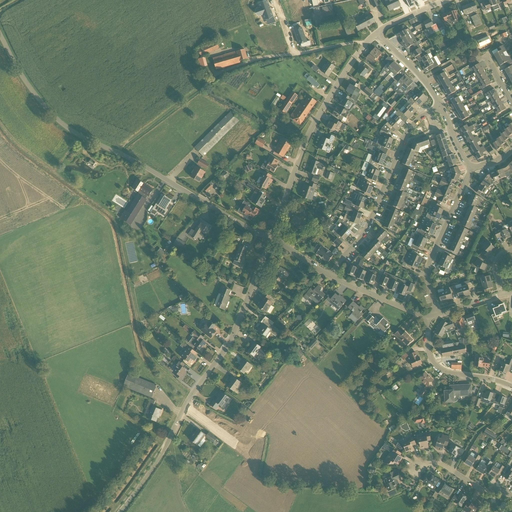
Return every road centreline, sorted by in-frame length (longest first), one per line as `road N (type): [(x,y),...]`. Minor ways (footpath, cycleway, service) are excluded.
road 1 (residential): [(244,451),(272,472),(335,480),(365,417),(321,374),(307,376),(250,445)]
road 2 (track): [(117,151),(233,68),(364,44)]
road 3 (unclassified): [(199,196),(58,121),(0,35)]
road 4 (residential): [(269,238),(315,119),(375,33)]
road 5 (residential): [(329,276),(370,222),(406,134),(441,108)]
road 6 (residential): [(185,408),(234,333),(269,238)]
road 7 (residential): [(436,314),(428,267),(470,168)]
road 8 (residential): [(511,387),(438,369),(427,345),(428,317)]
road 9 (residential): [(511,101),(485,55),(472,52),(422,78)]
